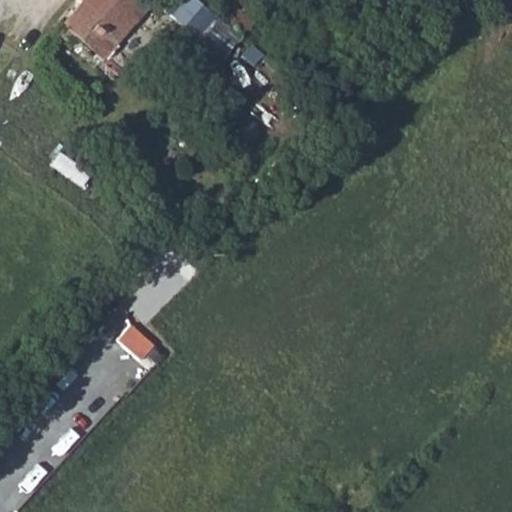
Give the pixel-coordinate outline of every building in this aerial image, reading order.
[(140,0),(73,0),(71,2),(79,9),(88,16),(101,1),(128,21),(143,2),(140,0)] [(192,0),(152,0),(218,55),(236,35),(192,0)] [(192,0),(236,35),(265,0),(192,0)] [(71,2),(53,24),(56,27),(68,14),(72,17),(79,9),(71,2)] [(70,38),(56,27),(51,34),(65,44),(70,38)] [(82,183),(88,173),(59,153),(52,163),(82,183)]
